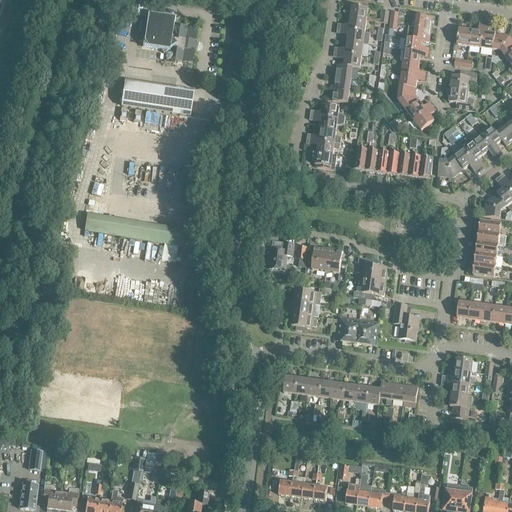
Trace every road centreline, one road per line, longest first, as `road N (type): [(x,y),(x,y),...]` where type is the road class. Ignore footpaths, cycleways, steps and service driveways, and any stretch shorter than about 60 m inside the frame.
road 1 (tertiary): [(245,356),(231,268),(264,35),(283,0)]
road 2 (residential): [(278,349),(281,319),(257,288),(259,234),(353,240),(398,257),(405,270),(451,277)]
road 3 (residential): [(297,177),(305,102),(334,0)]
road 4 (residential): [(297,177),(458,199)]
road 5 (tertiary): [(243,511),(256,431),(245,356)]
road 6 (residential): [(278,349),(415,369),(430,359)]
